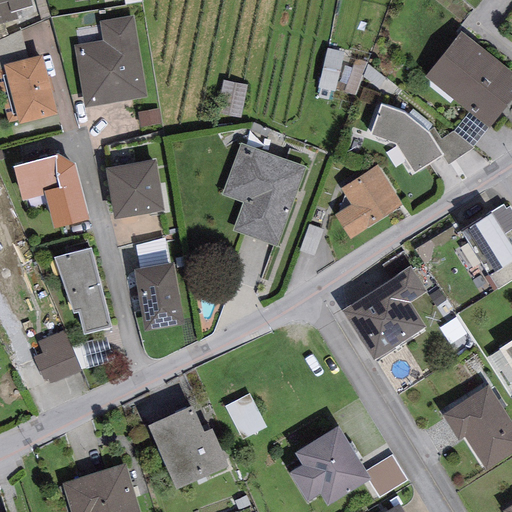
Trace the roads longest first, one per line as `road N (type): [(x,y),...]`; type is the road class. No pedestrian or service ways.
road 1 (residential): [(230,333),(0,446)]
road 2 (residential): [(498,168),(310,289)]
road 3 (residential): [(310,289),(415,455)]
